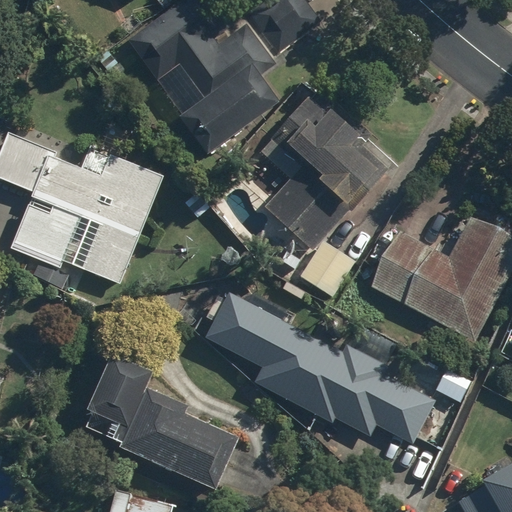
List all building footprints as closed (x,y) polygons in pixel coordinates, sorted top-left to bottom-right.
[(206,0),(182,0),(127,41),(158,84),(181,67),(207,102),(180,122),(209,162),(283,107),(262,78),(276,67),(246,27),(220,46),(215,40),(229,30),(206,0)] [(359,141),(306,96),(268,141),(301,169),(266,210),(312,250),(378,173),(351,151),(359,141)] [(111,157),(103,177),(56,159),(58,153),(10,134),(0,160),(0,179),(35,193),(14,244),(122,287),(165,178),(111,157)] [(372,290),(474,343),(511,271),(511,239),(470,218),(449,259),(401,234),(372,290)] [(301,279),(333,300),(356,263),(324,243),(301,279)] [(376,428),(413,447),(436,402),(386,376),(390,368),(347,346),(343,354),(228,294),(204,340),(261,370),(254,384),(333,425),(335,420),(370,439),(376,428)] [(119,451),(216,494),(239,442),(184,418),(188,410),(147,392),(155,375),(112,356),(87,415),(127,432),(119,451)] [(511,511),(511,464),(480,484),(484,490),(460,505),(464,511),(511,511)] [(172,511),(174,506),(116,492),(111,511),(172,511)]
